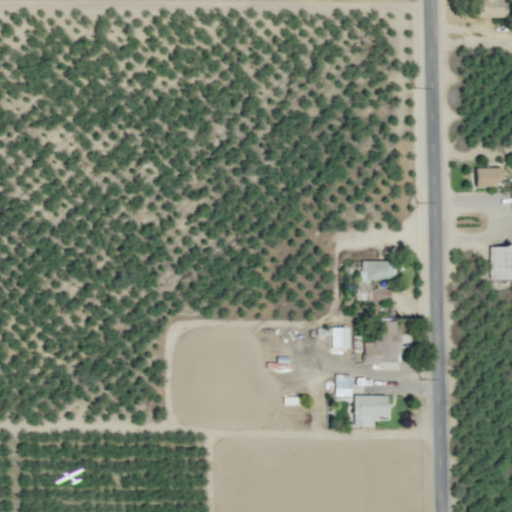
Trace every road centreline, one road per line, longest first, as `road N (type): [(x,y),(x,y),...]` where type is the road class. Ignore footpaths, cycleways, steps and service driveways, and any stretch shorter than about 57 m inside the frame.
road 1 (tertiary): [(445,511),(433,0)]
road 2 (track): [(0,0),(433,0)]
road 3 (track): [(0,434),(202,437),(203,511)]
